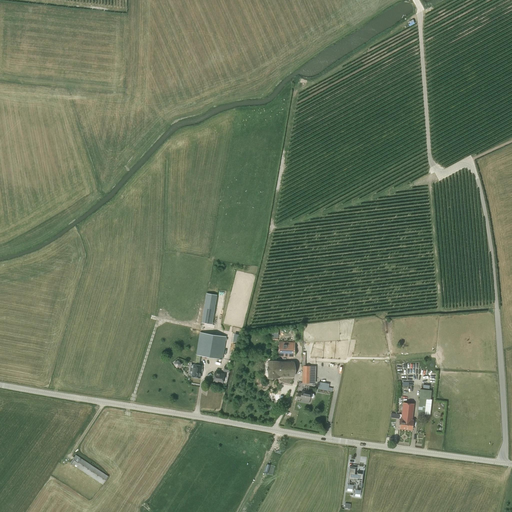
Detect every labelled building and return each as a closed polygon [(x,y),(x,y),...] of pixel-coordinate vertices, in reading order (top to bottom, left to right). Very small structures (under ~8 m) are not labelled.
[(204,308),(201,323),(212,324),(217,295),(206,294),(204,307),(204,308)] [(194,365),(199,365),(200,355),(222,359),(226,337),(200,333),(196,354),(195,362),(194,365)] [(279,342),(278,356),(294,356),(294,342),(279,342)] [(266,369),(266,370),(266,371),(267,371),(267,372),(268,372),(268,376),(268,377),(277,377),(277,375),(278,375),(279,376),(294,376),(294,362),(279,362),(278,363),(277,363),(277,361),(268,361),(268,362),(267,367),(266,367),(266,368),(266,369)] [(194,377),(194,378),(197,378),(197,377),(200,378),(202,366),(199,365),(194,365),(193,365),(191,376),(194,377)] [(221,373),(215,372),(214,375),(213,376),(214,376),(213,381),(222,383),(224,374),(220,374),(221,373)] [(432,390),(420,389),(418,413),(425,414),(427,399),(431,399),(432,390)] [(301,393),(298,393),(296,399),(300,400),(300,398),(302,399),(301,402),(308,403),(310,398),(312,398),(313,397),(314,395),(313,394),(311,393),(301,391),(301,393)] [(269,392),(268,400),(281,402),(282,394),(269,392)] [(400,418),(399,428),(405,429),(408,403),(403,402),(401,418),(400,418)] [(408,403),(405,429),(412,430),(413,419),(414,404),(408,403)] [(71,463),(79,468),(103,484),(108,476),(76,455),(71,463)] [(357,474),(354,474),(355,468),(349,468),(350,466),(349,466),(347,488),(355,489),(354,494),(360,494),(363,474),(357,473),(357,471),(357,474)]
